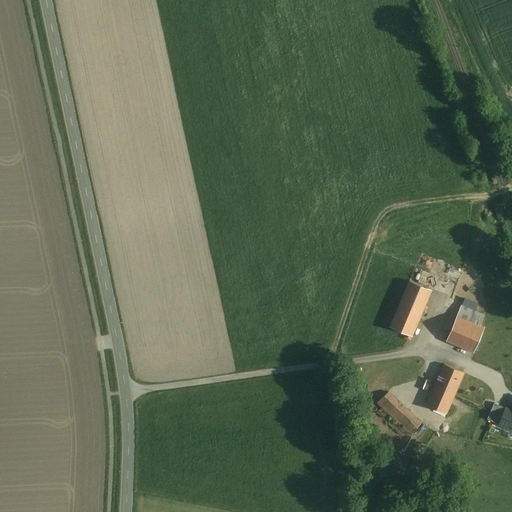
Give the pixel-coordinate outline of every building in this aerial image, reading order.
[(410,281),(391,326),(412,335),(431,290),(410,281)] [(473,352),(484,327),(481,325),(485,315),(462,306),(446,340),(473,352)] [(463,372),(444,364),(427,405),(446,413),(463,372)] [(420,424),(388,392),(378,402),(411,434),(420,424)] [(490,401),(481,397),(473,416),(483,419),(490,401)] [(511,410),(497,404),(490,422),(511,430),(511,410)] [(376,457),(364,459),(367,490),(379,488),(376,457)]
